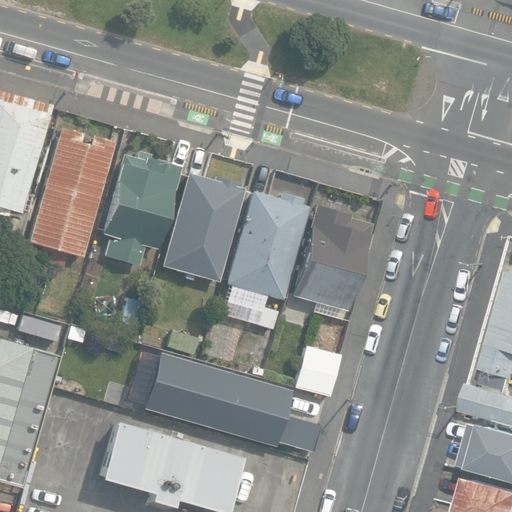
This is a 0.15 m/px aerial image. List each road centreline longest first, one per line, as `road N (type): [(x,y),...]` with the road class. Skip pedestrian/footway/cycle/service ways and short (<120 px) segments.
road 1 (secondary): [(462,155),(0,22)]
road 2 (residential): [(364,511),(462,155)]
road 3 (secondary): [(313,0),(491,49)]
